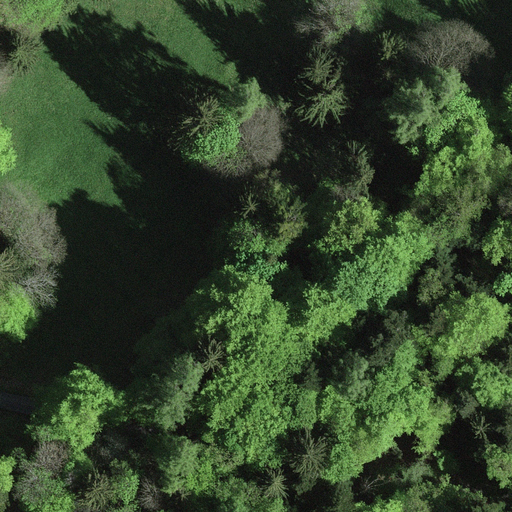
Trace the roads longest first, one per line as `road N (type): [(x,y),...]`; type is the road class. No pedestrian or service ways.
road 1 (track): [(214,466),(408,481),(511,500)]
road 2 (unclassified): [(0,401),(186,445),(214,466),(198,511)]
